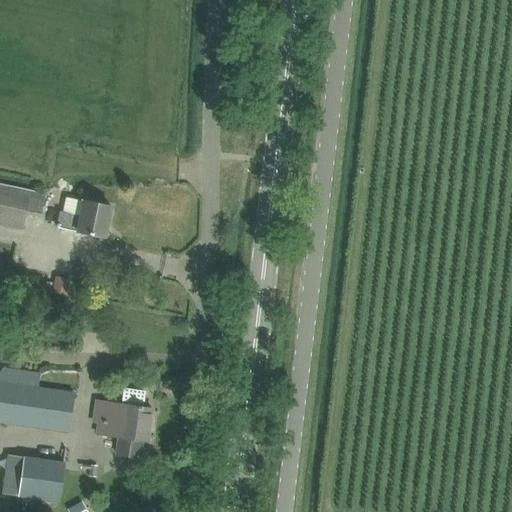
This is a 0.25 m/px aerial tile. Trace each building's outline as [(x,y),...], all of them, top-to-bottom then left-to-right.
[(40,216),(44,196),(0,186),(0,223),(23,228),(26,213),(40,216)] [(104,237),(111,206),(65,197),(62,212),(60,211),(56,227),(104,237)] [(56,279),(53,292),(67,294),(70,281),(56,279)] [(0,370),(0,422),(68,432),(74,392),(37,387),(40,373),(2,367),(0,370)] [(98,422),(97,433),(119,436),(116,454),(141,458),(144,439),(148,440),(152,409),(142,408),(144,392),(124,389),(123,405),(96,401),(93,421),(98,422)] [(24,456),(18,496),(58,502),(64,462),(24,456)]
